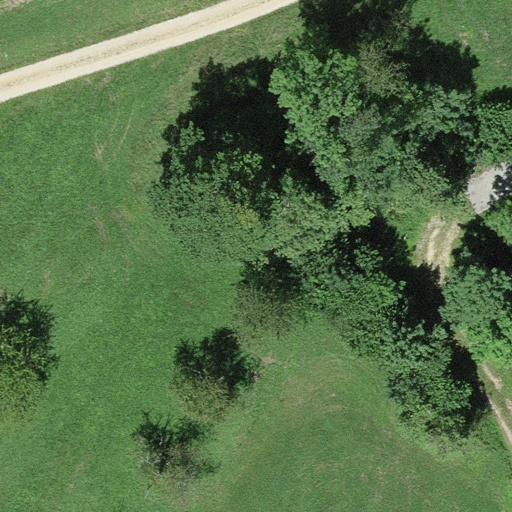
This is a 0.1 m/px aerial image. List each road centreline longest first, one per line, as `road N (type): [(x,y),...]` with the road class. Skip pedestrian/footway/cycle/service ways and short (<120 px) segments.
road 1 (track): [(511,449),(448,332),(433,270),(451,216),(511,182)]
road 2 (track): [(277,0),(0,86)]
